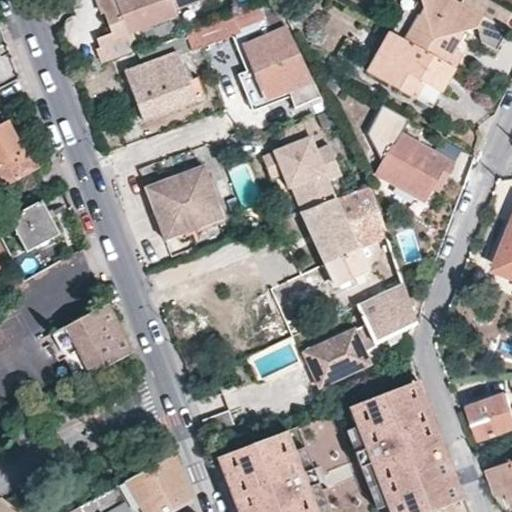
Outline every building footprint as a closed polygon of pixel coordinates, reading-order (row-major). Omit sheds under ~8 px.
[(94,0),(94,3),(96,9),(102,11),(103,15),(104,17),(108,27),(110,32),(111,35),(104,37),(106,43),(107,44),(113,60),(136,51),(142,49),(135,30),(176,14),(174,9),(194,1),(193,0),(94,0)] [(304,0),(287,12),(293,21),(318,1),(317,0),(304,0)] [(418,0),(422,12),(420,16),(418,16),(405,39),(453,66),(463,50),(454,46),(446,42),(452,34),(463,29),(476,25),(482,13),(504,26),(511,12),(511,11),(491,0),(461,0),(461,1),(458,0),(418,0)] [(296,37),(283,5),(265,12),(261,4),(221,19),(224,28),(228,39),(239,35),(266,98),(288,90),(290,96),(317,86),(296,37)] [(221,19),(192,30),(196,38),(200,48),(228,39),(224,28),(221,19)] [(463,29),(452,34),(446,42),(454,46),(463,29)] [(192,30),(181,34),(184,42),(188,52),(200,48),(196,38),(192,30)] [(439,91),(453,66),(405,39),(389,30),(366,71),(411,97),(420,81),(439,91)] [(142,49),(136,51),(138,56),(142,64),(125,72),(143,118),(194,100),(187,80),(177,56),(188,52),(184,42),(181,34),(142,49)] [(113,60),(107,44),(106,43),(103,44),(98,46),(105,64),(113,60)] [(197,76),(187,80),(194,100),(205,96),(197,76)] [(420,81),(411,97),(430,108),(439,91),(420,81)] [(290,96),(295,108),(321,96),(317,86),(290,96)] [(17,132),(14,134),(7,122),(0,126),(0,187),(1,188),(37,168),(17,132)] [(397,133),(376,173),(422,198),(427,188),(433,177),(441,181),(451,164),(397,133)] [(315,151),(310,138),(297,144),(300,153),(306,155),(315,151)] [(315,151),(306,155),(300,153),(297,144),(274,152),(287,187),(291,185),(301,211),(337,197),(329,179),(341,174),(328,146),(315,151)] [(275,192),(287,187),(274,152),(261,157),(275,192)] [(225,213),(204,162),(147,184),(166,235),(225,213)] [(441,181),(433,177),(427,188),(435,193),(441,181)] [(366,267),(358,247),(369,242),(385,278),(376,282),(381,293),(404,282),(370,184),(337,197),(301,211),(304,220),(335,286),(365,272),(366,267)] [(7,219),(25,252),(58,236),(40,201),(7,219)] [(304,220),(301,211),(283,219),(286,227),(304,220)] [(511,230),(497,268),(511,273),(511,230)] [(317,388),(369,365),(360,346),(375,339),(376,343),(415,325),(416,321),(404,282),(381,293),(357,305),(366,325),(353,331),(352,329),(300,353),(317,388)] [(132,353),(106,304),(38,340),(50,365),(63,358),(77,383),(132,353)] [(404,376),(415,372),(410,354),(398,360),(404,376)] [(417,378),(353,403),(369,449),(358,454),(362,467),(374,462),(383,488),(442,465),(440,461),(446,459),(439,441),(434,443),(418,399),(424,396),(417,378)] [(474,421),(481,438),(511,425),(511,406),(507,392),(474,404),(480,418),(474,421)] [(439,441),(424,396),(418,399),(434,443),(439,441)] [(369,449),(353,403),(341,408),(358,454),(369,449)] [(474,421),(480,418),(474,404),(469,406),(474,421)] [(203,420),(209,437),(233,427),(227,411),(203,420)] [(18,445),(34,437),(23,416),(7,425),(18,445)] [(299,424),(288,428),(305,473),(317,469),(299,424)] [(318,511),(309,485),(321,481),(317,469),(305,473),(288,428),(216,455),(238,511),(318,511)] [(99,511),(133,494),(143,511),(175,511),(192,503),(173,453),(70,511),(99,511)] [(511,460),(490,469),(498,492),(509,487),(511,495),(511,460)] [(362,467),(371,492),(383,488),(374,462),(362,467)] [(448,463),(442,465),(448,484),(435,489),(442,507),(461,500),(462,500),(448,463)] [(442,465),(383,488),(392,511),(432,511),(434,511),(435,509),(442,507),(435,489),(448,484),(442,465)] [(318,511),(320,511),(331,508),(321,481),(309,485),(318,511)] [(392,511),(383,488),(371,492),(378,511),(392,511)]
